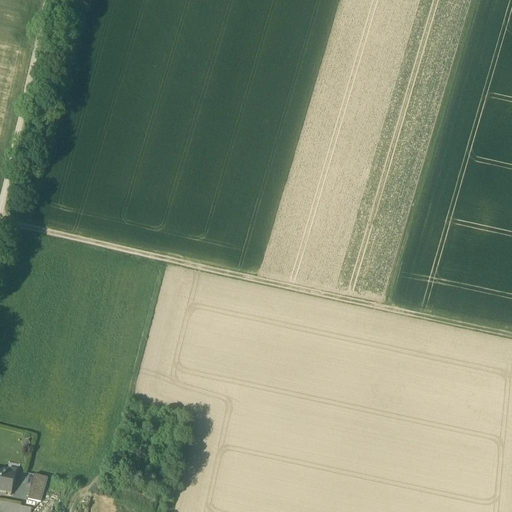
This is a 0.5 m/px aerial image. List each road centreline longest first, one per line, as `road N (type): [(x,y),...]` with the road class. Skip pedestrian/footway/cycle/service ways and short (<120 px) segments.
road 1 (track): [(0,222),(511,333)]
road 2 (track): [(382,305),(472,0)]
road 3 (track): [(163,258),(111,455),(87,488),(50,505)]
road 4 (unclassified): [(49,0),(0,210)]
